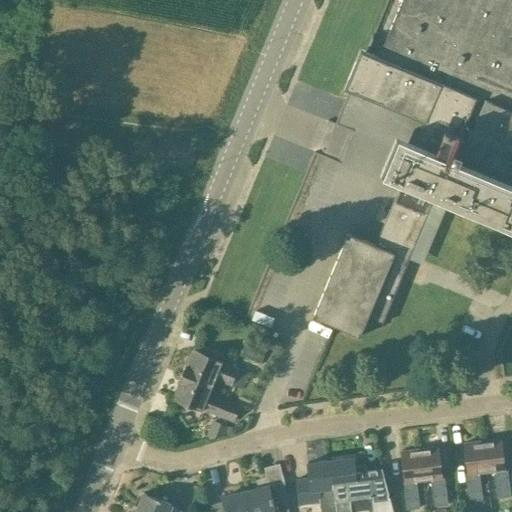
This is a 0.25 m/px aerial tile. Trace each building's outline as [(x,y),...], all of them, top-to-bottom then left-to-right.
[(347,235),(312,318),(315,319),(360,338),(368,319),(383,325),(410,259),(411,258),(433,206),(441,209),(443,210),(445,211),(511,238),(511,0),(402,0),(378,57),(366,51),(362,50),(344,92),(348,94),(365,101),(425,126),(417,145),(399,138),(397,144),(383,176),(401,184),(398,191),(374,246),(354,238),(347,235)] [(247,337),(240,355),(261,363),(268,345),(247,337)] [(249,376),(238,371),(221,365),(222,363),(194,351),(184,376),(212,387),(215,380),(232,387),(243,391),(249,376)] [(209,395),(212,387),(184,376),(174,399),(202,411),(202,410),(229,421),(235,406),(209,395)] [(215,423),(207,442),(225,438),(229,429),(215,423)] [(510,497),(508,485),(507,470),(505,470),(501,439),(482,442),(486,473),(494,472),(497,498),(510,497)] [(482,500),(480,489),(479,474),(486,473),(482,442),(464,444),(468,475),(466,476),(469,502),(482,500)] [(447,505),(446,493),(444,479),(442,479),(438,447),(420,450),(424,481),(431,480),(434,507),(447,505)] [(420,509),(418,497),(416,482),(424,481),(420,450),(401,452),(405,484),(404,484),(407,511),(420,509)] [(335,500),(371,496),(373,511),(393,511),(382,470),(355,473),(353,458),(330,462),(334,489),(335,500)] [(321,491),(334,489),(330,462),(308,465),(310,479),(296,481),(299,505),(323,502),(321,491)] [(285,511),(288,511),(284,482),(245,492),(250,511),(285,511)] [(222,502),(210,505),(212,511),(250,511),(245,492),(221,498),(222,502)] [(182,511),(171,506),(144,494),(135,511),(182,511)]
